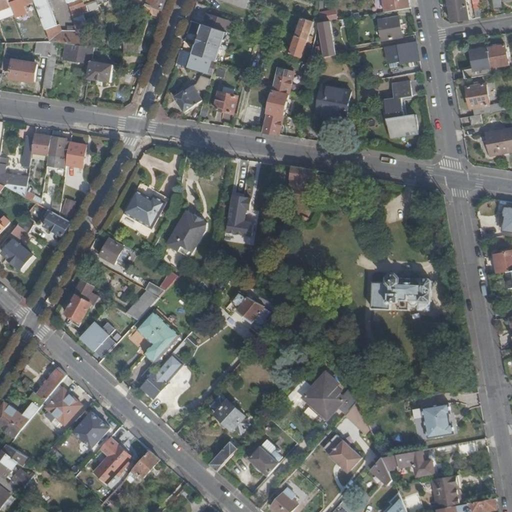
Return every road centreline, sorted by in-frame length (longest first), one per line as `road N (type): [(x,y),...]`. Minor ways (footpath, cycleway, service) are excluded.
road 1 (tertiary): [(455,179),(137,130)]
road 2 (residential): [(30,321),(241,511)]
road 3 (unclassified): [(30,321),(137,130)]
road 4 (residential): [(492,392),(455,179)]
road 5 (residential): [(455,179),(430,36)]
road 6 (tertiary): [(137,130),(0,109)]
road 7 (unclassified): [(137,130),(179,0)]
road 8 (residential): [(510,511),(492,392)]
